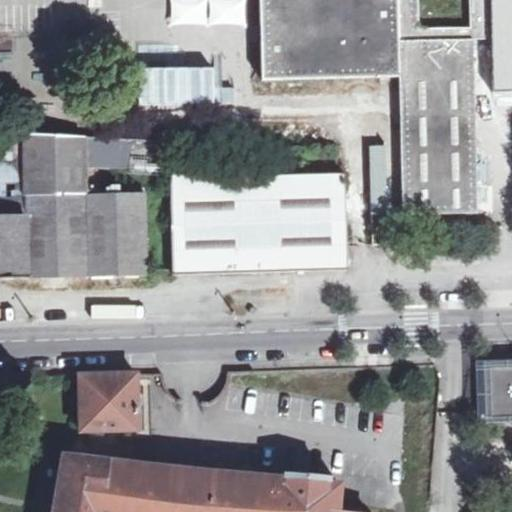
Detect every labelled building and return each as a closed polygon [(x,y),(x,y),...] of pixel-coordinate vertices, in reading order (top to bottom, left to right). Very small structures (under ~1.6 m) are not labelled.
[(169,0),(170,24),(245,22),(244,0),(169,0)] [(511,0),(257,0),(259,75),(397,75),(400,215),(478,215),(476,94),(511,93),(511,0)] [(0,275),(144,280),(146,189),(85,187),(86,169),(168,171),(165,266),(342,270),(345,167),(160,162),(161,135),(17,131),(17,149),(0,148),(0,275)] [(511,413),(511,364),(482,365),(484,415),(511,413)] [(148,371),(85,372),(86,428),(150,426),(148,371)] [(511,413),(484,415),(484,425),(511,423),(511,413)] [(375,511),(376,509),(341,505),(344,478),(333,477),(333,474),(286,470),(286,473),(241,468),(204,465),(58,450),(57,466),(52,511),(375,511)]
